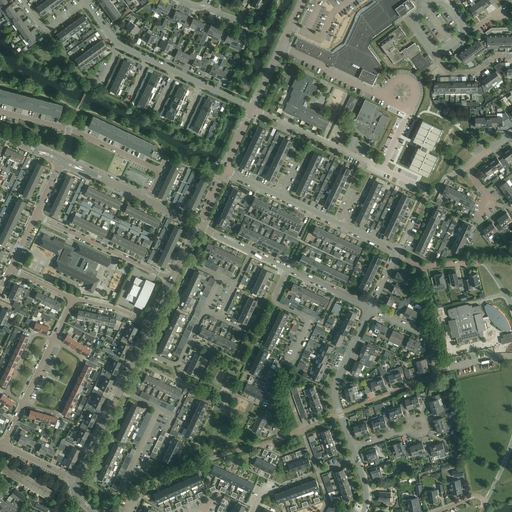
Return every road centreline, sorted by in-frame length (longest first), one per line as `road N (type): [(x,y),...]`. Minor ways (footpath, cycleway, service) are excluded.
road 1 (residential): [(415,185),(253,109)]
road 2 (residential): [(159,171),(72,130),(0,111)]
road 3 (residential): [(171,279),(34,215)]
road 4 (residential): [(272,380),(305,326),(303,316),(275,301),(286,268)]
road 5 (residential): [(23,403),(60,407),(81,359),(53,339)]
road 6 (tertiary): [(253,109),(304,0)]
